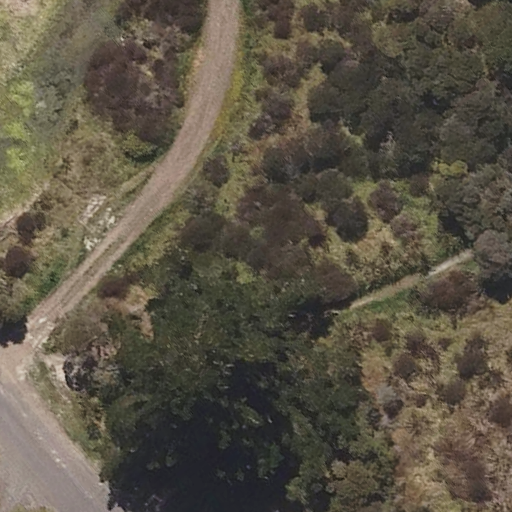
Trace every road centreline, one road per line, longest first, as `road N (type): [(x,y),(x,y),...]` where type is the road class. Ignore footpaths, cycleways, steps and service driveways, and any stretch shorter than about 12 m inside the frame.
road 1 (track): [(0,350),(36,325),(134,222),(201,129),(221,78),(228,0)]
road 2 (residential): [(0,406),(90,511)]
